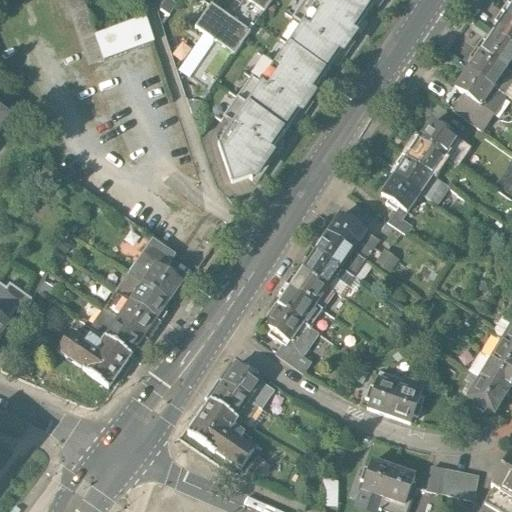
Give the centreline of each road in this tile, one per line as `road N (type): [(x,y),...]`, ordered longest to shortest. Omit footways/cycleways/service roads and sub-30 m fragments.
road 1 (secondary): [(216,322),(433,0)]
road 2 (residential): [(511,430),(476,446),(396,435),(335,411),(216,322)]
road 3 (secondary): [(119,452),(216,322)]
road 4 (residential): [(119,452),(248,511)]
road 5 (residential): [(119,452),(0,392)]
